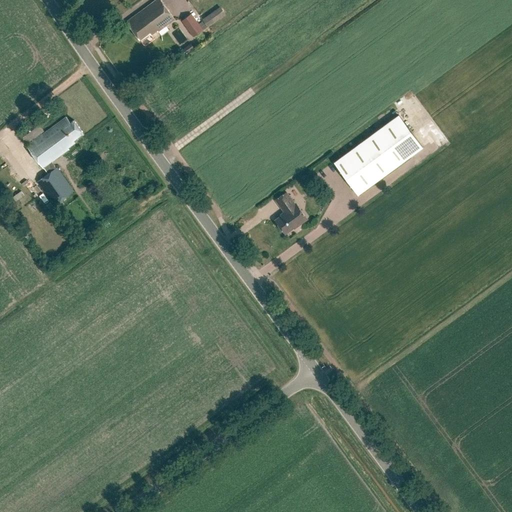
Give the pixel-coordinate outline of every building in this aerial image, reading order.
[(154,0),(127,20),(141,40),(151,32),(153,35),(159,31),(160,32),(177,19),(163,0),(154,0)] [(202,19),(207,27),(225,14),(220,7),(202,19)] [(191,14),(181,21),(193,37),(203,30),(191,14)] [(185,55),(194,49),(190,44),(182,50),(185,55)] [(395,116),(334,162),(358,194),(422,146),(398,114),(395,116)] [(34,118),(16,132),(44,169),(45,169),(49,174),(37,181),(54,206),(74,192),(58,168),(57,168),(53,162),(70,149),(69,148),(76,143),(74,141),(84,134),(74,120),(71,122),(66,117),(42,135),(41,133),(44,131),(34,118)] [(282,215),(276,220),(285,233),(294,226),(294,227),(307,218),(297,205),(296,205),(286,192),(276,200),(285,211),(281,214),(282,215)]
